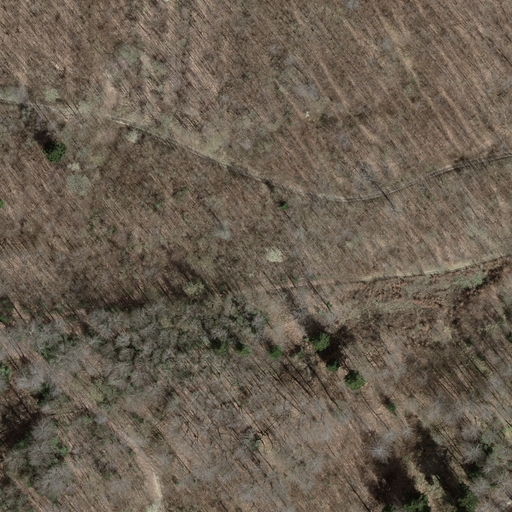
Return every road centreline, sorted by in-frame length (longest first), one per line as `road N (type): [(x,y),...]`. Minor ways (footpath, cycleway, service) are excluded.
road 1 (track): [(511,153),(351,199),(329,198),(265,182),(150,128),(0,99)]
road 2 (track): [(0,337),(133,440),(152,464),(161,511)]
